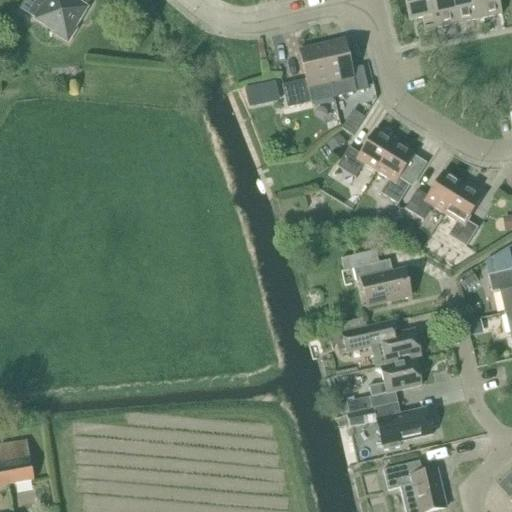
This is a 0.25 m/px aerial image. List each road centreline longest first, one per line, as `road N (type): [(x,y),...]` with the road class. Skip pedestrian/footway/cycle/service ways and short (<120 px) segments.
road 1 (residential): [(511,149),(469,148),(402,101),(372,0)]
road 2 (residential): [(511,452),(478,410),(446,281)]
road 3 (residential): [(359,0),(235,25),(193,0)]
